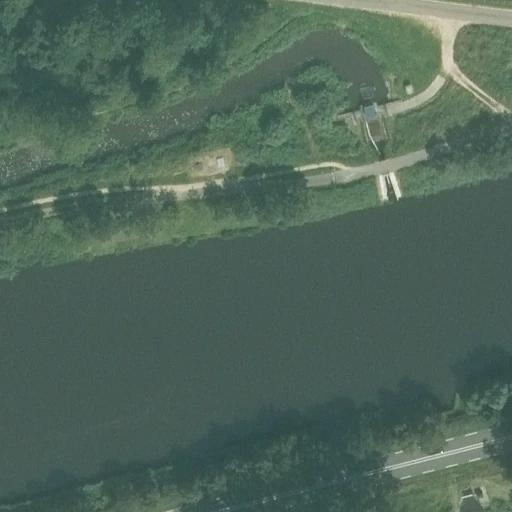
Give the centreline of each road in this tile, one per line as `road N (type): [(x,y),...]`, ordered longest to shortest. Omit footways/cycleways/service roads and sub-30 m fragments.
road 1 (track): [(0,225),(171,193),(371,170)]
road 2 (primary): [(219,511),(511,435)]
road 3 (unclassified): [(511,20),(338,0)]
road 4 (unclassified): [(371,170),(511,126)]
road 5 (track): [(511,123),(455,69),(443,13)]
